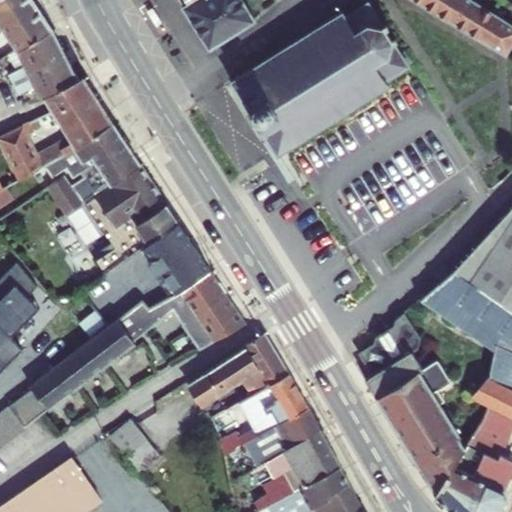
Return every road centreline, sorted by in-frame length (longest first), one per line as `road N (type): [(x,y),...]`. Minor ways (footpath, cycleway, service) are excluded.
road 1 (primary): [(152,96),(411,511)]
road 2 (residential): [(311,0),(152,96)]
